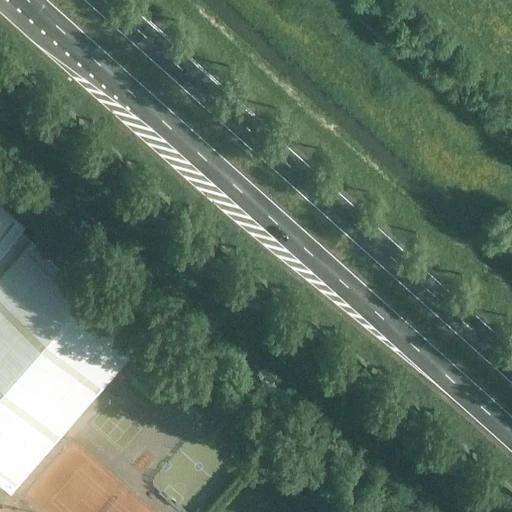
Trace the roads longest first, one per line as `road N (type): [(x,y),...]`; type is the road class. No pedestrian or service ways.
road 1 (trunk): [(24,0),(511,433)]
road 2 (trunk): [(511,363),(102,0)]
